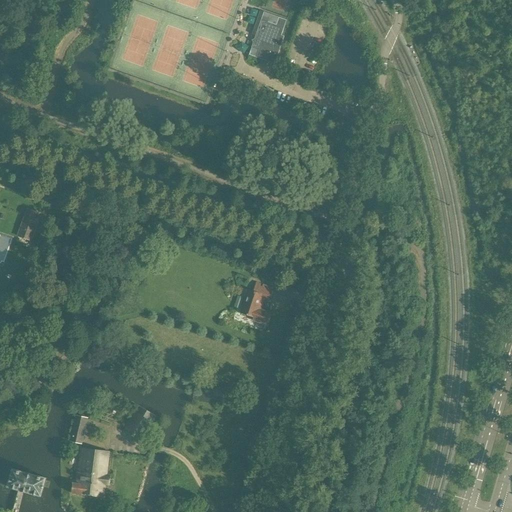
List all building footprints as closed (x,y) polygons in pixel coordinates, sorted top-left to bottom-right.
[(274,64),(277,55),(284,36),(281,35),(287,20),(264,12),(261,20),(264,21),(258,36),(256,35),(248,55),(263,60),(272,63),(274,64)] [(37,212),(28,209),(20,228),(23,229),(20,237),(30,241),(37,223),(33,221),(37,212)] [(268,325),(272,314),(258,309),(262,297),(270,299),(273,289),(256,283),(253,291),(248,290),(240,313),(253,318),(252,320),(268,325)] [(123,431),(143,442),(157,416),(138,405),(123,431)] [(76,415),(75,422),(70,441),(82,443),(88,418),(76,415)] [(109,485),(109,484),(110,476),(106,475),(109,451),(81,448),(77,483),(73,482),(72,493),(104,497),(105,484),(109,485)] [(21,490),(25,491),(41,496),(46,478),(12,468),(7,486),(19,490),(21,490)]
